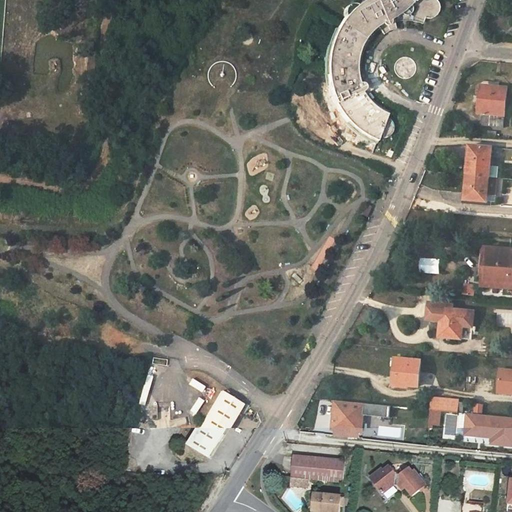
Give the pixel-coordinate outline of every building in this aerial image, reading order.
[(366,0),(365,1),(360,4),(352,11),(345,18),(340,24),(335,32),(332,40),(329,46),(327,55),(326,66),(327,77),(328,86),(325,88),(323,89),(321,91),(319,95),(318,97),(318,101),(319,104),(320,108),(322,111),(324,112),(327,114),(329,115),(330,112),(335,112),(339,111),(345,120),(354,129),(360,133),(365,136),(371,140),(377,142),(382,131),(382,139),(386,139),(390,137),(392,135),(393,132),(393,129),(393,126),(392,124),(390,121),(389,120),(386,119),(388,115),(381,112),(374,107),(368,102),(364,96),(362,92),(364,90),(364,87),(370,85),(367,78),(357,80),(356,73),(356,68),(357,60),(358,53),(362,45),(366,39),(371,33),(378,27),(383,36),(389,32),(387,26),(389,21),(393,19),(401,14),(423,22),(425,19),(427,19),(430,19),(432,19),(434,18),(437,15),(439,11),(439,7),(438,4),(435,0),(434,0),(366,0)] [(395,30),(393,19),(389,21),(387,26),(389,32),(395,30)] [(362,92),(364,96),(373,90),(370,85),(364,87),(364,90),(362,92)] [(482,114),(480,126),(504,128),(508,89),(483,86),(480,114),(482,114)] [(467,174),(490,177),(493,148),(471,145),(467,174)] [(490,177),(467,174),(465,200),(487,202),(488,194),(496,195),(497,179),(490,179),(490,177)] [(371,207),(365,204),(360,215),(366,217),(371,207)] [(511,249),(488,247),(487,248),(485,275),(484,287),(503,288),(511,288),(511,249)] [(144,289),(136,283),(133,287),(140,293),(144,289)] [(474,296),(475,287),(465,286),(464,295),(474,296)] [(443,317),(444,308),(453,309),(454,305),(429,302),(428,319),(441,321),(442,317),(443,317)] [(440,337),(462,339),(463,326),(473,328),(474,312),(453,309),(444,308),(443,317),(442,317),(441,321),(440,337)] [(472,340),(473,328),(463,326),(462,339),(472,340)] [(396,358),(393,386),(409,388),(410,386),(419,387),(421,361),(396,358)] [(511,394),(511,370),(500,369),(498,393),(511,394)] [(189,385),(203,392),(207,386),(192,378),(189,385)] [(188,445),(211,458),(242,405),(220,392),(188,445)] [(432,410),(457,413),(459,403),(459,400),(433,397),(432,410)] [(390,418),(391,406),(335,400),(332,430),(334,430),(346,432),(346,437),(359,438),(360,433),(362,433),(364,415),(390,418)] [(484,413),(485,404),(475,403),(474,412),(484,413)] [(495,445),(511,446),(511,418),(471,414),(469,433),(495,436),(495,445)] [(495,436),(469,433),(468,436),(492,439),(492,445),(495,445),(495,436)] [(295,458),(293,477),(292,485),(309,487),(309,479),(342,482),(344,463),(295,458)] [(382,470),(371,478),(383,494),(395,485),(399,485),(403,490),(406,488),(413,496),(426,485),(415,471),(413,473),(410,469),(401,476),(396,475),(390,467),(384,471),(382,470)] [(340,511),(341,498),(315,495),(313,511),(316,511),(340,511)]
